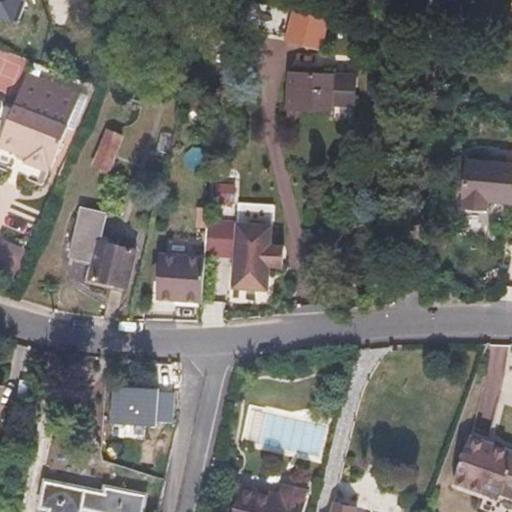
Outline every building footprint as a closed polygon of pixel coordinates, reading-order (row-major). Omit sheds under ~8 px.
[(0,0),(0,21),(11,26),(20,0),(0,0)] [(250,1),(245,20),(288,32),(285,42),(310,48),(315,29),(326,31),(328,20),(250,1)] [(286,74),(285,110),(328,111),(328,118),(351,119),(352,76),(331,75),(320,75),(320,70),(289,69),(289,74),(286,74)] [(26,71),(0,138),(0,143),(27,154),(25,159),(54,170),(71,125),(76,127),(88,95),(26,71)] [(122,135),(109,131),(92,168),(106,174),(122,135)] [(511,201),(511,161),(464,162),(464,201),(466,201),(466,211),(490,211),(490,201),(511,201)] [(98,243),(106,213),(81,208),(68,258),(94,263),(91,278),(126,287),(134,251),(98,243)] [(269,226),(233,224),(232,290),(266,291),(268,266),(280,266),(281,246),(268,246),(269,226)] [(157,300),(201,302),(203,256),(159,253),(157,300)] [(184,367),(131,360),(121,412),(173,421),(184,367)] [(453,483),(499,499),(501,493),(511,496),(511,451),(469,437),(453,483)] [(140,511),(143,497),(103,489),(100,501),(65,494),(67,487),(44,482),(39,507),(50,509),(49,511),(140,511)] [(301,511),(307,489),(283,483),(280,495),(239,486),(232,511),(301,511)] [(355,511),(357,508),(333,501),(330,511),(355,511)]
